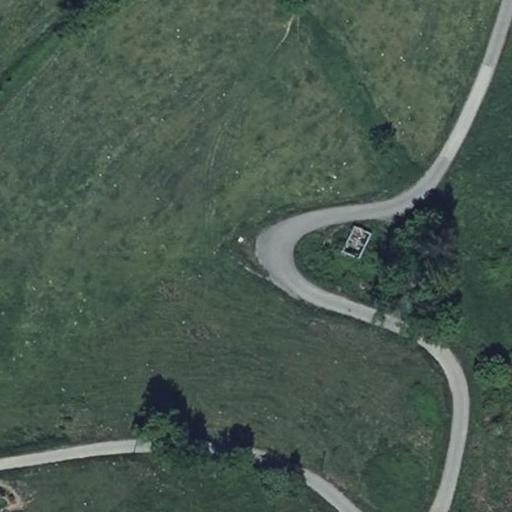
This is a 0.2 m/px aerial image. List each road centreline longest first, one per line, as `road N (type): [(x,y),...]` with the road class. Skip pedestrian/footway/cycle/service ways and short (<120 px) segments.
road 1 (unclassified): [(511,0),(490,78),(425,196),(266,215),(242,257),(335,314),(428,346),(463,404),(456,496),(447,511)]
road 2 (unclassified): [(368,511),(330,481),(187,442),(53,453),(0,468)]
